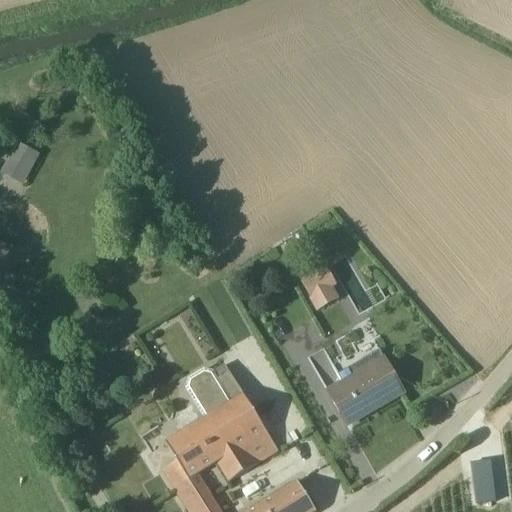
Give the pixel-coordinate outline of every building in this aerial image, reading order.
[(39,157),(16,146),(0,176),(0,177),(22,189),(39,157)] [(335,288),(324,268),(298,282),(316,314),(337,302),(331,290),(335,288)] [(249,337),(218,282),(190,298),(220,353),(249,337)] [(351,348),(359,343),(354,333),(334,345),(344,363),(356,356),(351,348)] [(310,359),(315,371),(328,366),(322,353),(310,359)] [(325,394),(345,429),(402,396),(378,355),(336,379),(339,385),(325,394)] [(234,386),(223,368),(213,374),(203,372),(185,382),(183,392),(202,423),(163,447),(175,465),(160,475),(183,511),(312,511),(295,485),(250,511),(219,511),(198,478),(216,468),(227,486),(277,455),(256,421),(241,397),(234,386)] [(489,463),(470,466),(476,508),(495,505),(489,463)]
